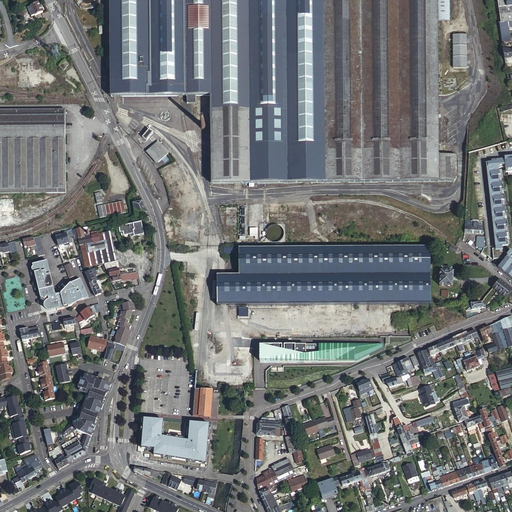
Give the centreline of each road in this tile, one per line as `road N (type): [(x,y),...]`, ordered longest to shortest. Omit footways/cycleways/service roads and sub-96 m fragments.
road 1 (residential): [(250,469),(257,411),(511,309)]
road 2 (tertiary): [(154,287),(160,244),(152,208),(66,32)]
road 3 (tertiary): [(117,460),(117,391),(154,287)]
road 4 (unclassified): [(250,469),(233,479),(117,460)]
road 5 (unclassified): [(511,469),(387,511)]
road 6 (unclassified): [(37,317),(154,287)]
